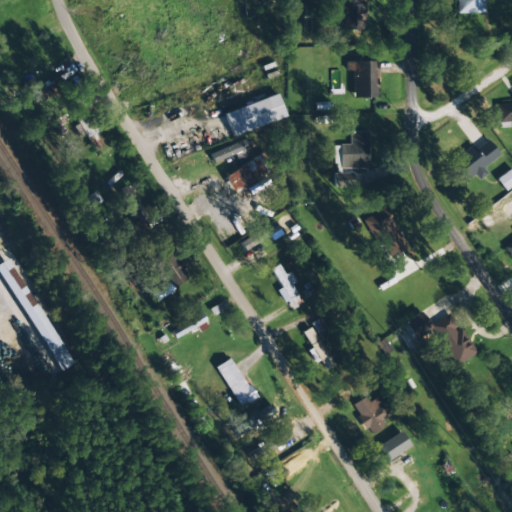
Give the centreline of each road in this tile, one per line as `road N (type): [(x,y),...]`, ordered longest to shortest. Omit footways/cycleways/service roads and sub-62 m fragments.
road 1 (residential): [(61,0),(379,511)]
road 2 (residential): [(406,0),(408,112),(419,151),(511,299)]
road 3 (residential): [(408,112),(443,98),(511,42)]
